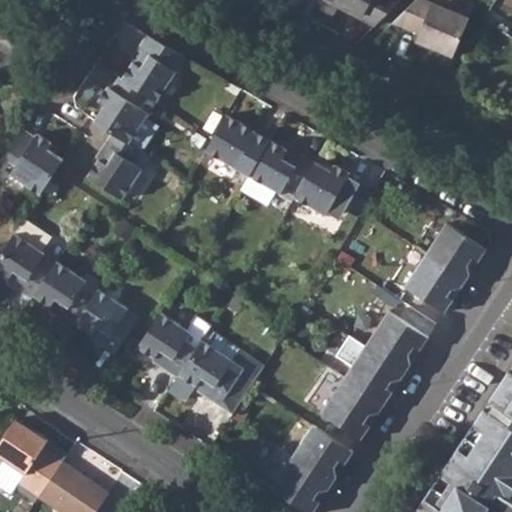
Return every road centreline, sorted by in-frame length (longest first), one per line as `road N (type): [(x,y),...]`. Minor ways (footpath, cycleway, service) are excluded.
road 1 (residential): [(137,0),(511,212)]
road 2 (residential): [(0,351),(241,511)]
road 3 (residential): [(511,271),(350,511)]
